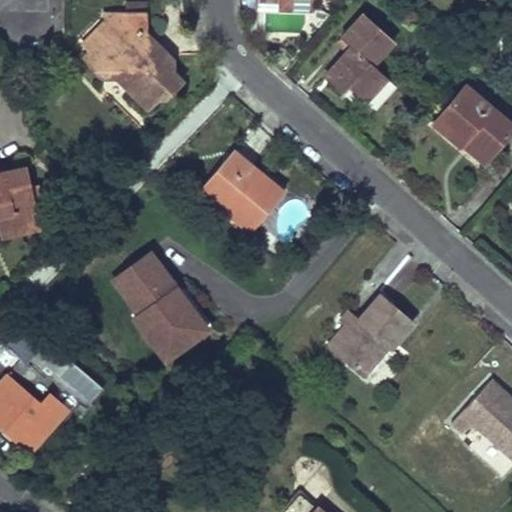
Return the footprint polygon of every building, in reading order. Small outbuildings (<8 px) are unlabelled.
[(172,59),(146,34),(146,12),(105,13),(105,19),(105,34),(94,45),(82,58),(103,78),(109,71),(148,108),(163,93),(167,97),(182,80),(166,65),(172,59)] [(363,13),(340,38),(350,47),(337,62),(342,67),(328,81),(342,93),(348,86),(364,101),(375,89),(386,77),(372,64),(393,40),(363,13)] [(105,34),(105,19),(87,38),(94,45),(105,34)] [(324,77),(328,81),(342,67),(337,62),(324,77)] [(393,84),(386,77),(375,89),(382,96),(393,84)] [(488,156),(511,127),(511,125),(464,86),(433,124),(460,146),(461,144),(466,138),(488,156)] [(483,162),(488,156),(466,138),(461,144),(483,162)] [(251,167),(233,152),(225,161),(243,176),(251,167)] [(280,191),(260,174),(251,167),(243,176),(225,161),(201,190),(249,229),(280,191)] [(0,171),(0,236),(39,228),(34,205),(29,185),(25,165),(6,170),(0,171)] [(284,187),(263,170),(260,174),(280,191),(284,187)] [(42,204),(37,183),(29,185),(34,205),(42,204)] [(105,277),(165,359),(211,325),(151,243),(105,277)] [(412,322),(379,294),(358,319),(353,315),(346,323),(327,345),(358,371),(382,342),(387,346),(389,348),(412,322)] [(341,319),(346,323),(353,315),(348,311),(341,319)] [(56,388),(25,361),(45,339),(29,324),(7,347),(20,359),(0,381),(0,426),(21,445),(35,428),(43,435),(65,409),(50,395),(56,388)] [(387,346),(382,342),(358,371),(363,375),(387,346)] [(511,464),(511,401),(486,379),(449,423),(459,436),(467,428),(510,467),(511,464)] [(72,401),(56,388),(50,395),(65,409),(72,401)] [(43,435),(35,428),(21,445),(28,451),(43,435)] [(322,511),(298,491),(280,511),(322,511)]
